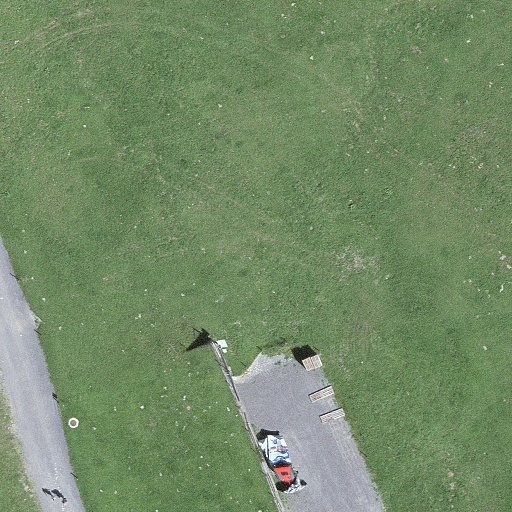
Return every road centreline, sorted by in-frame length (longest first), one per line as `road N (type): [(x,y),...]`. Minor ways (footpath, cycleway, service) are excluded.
road 1 (track): [(0,312),(66,511)]
road 2 (track): [(285,374),(357,511)]
